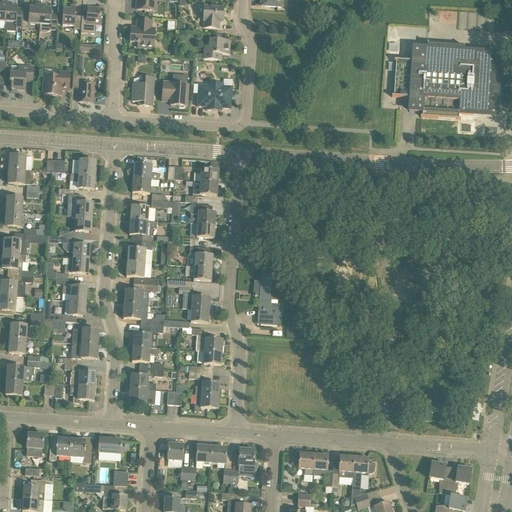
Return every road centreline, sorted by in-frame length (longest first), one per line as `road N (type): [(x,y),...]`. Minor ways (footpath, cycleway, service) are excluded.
road 1 (residential): [(111,425),(117,338),(104,304),(114,145)]
road 2 (residential): [(234,433),(239,342),(227,312),(236,153)]
road 3 (residential): [(511,166),(236,153)]
road 4 (residential): [(113,121),(244,122),(250,41),(243,0)]
road 5 (residential): [(236,153),(114,145)]
road 6 (residential): [(113,121),(115,0)]
